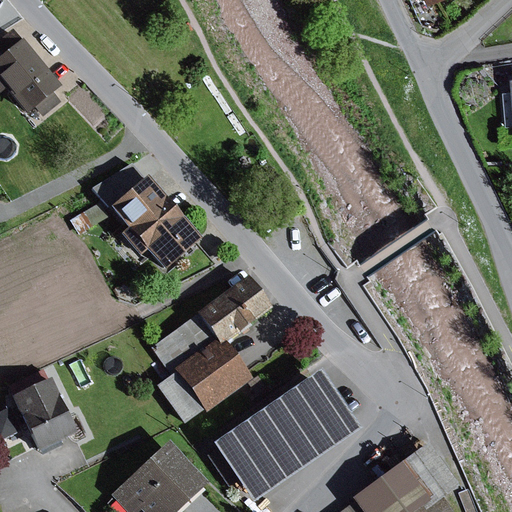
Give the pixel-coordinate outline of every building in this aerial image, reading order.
[(8,34),(0,40),(0,96),(1,96),(23,123),(34,114),(39,121),(57,106),(50,98),(55,94),(8,34)] [(141,182),(104,214),(123,236),(117,241),(135,262),(141,257),(158,278),(196,246),(141,182)] [(56,236),(7,261),(39,330),(81,309),(66,277),(75,272),(56,236)] [(249,385),(221,348),(267,315),(244,284),(150,352),(170,379),(153,392),(181,430),(200,416),(202,419),(249,385)] [(39,370),(64,358),(58,345),(54,347),(47,332),(26,342),(39,370)] [(11,400),(7,401),(32,456),(71,438),(41,373),(6,389),(11,400)] [(314,381),(207,454),(247,511),(354,438),(314,381)] [(164,449),(110,499),(121,511),(179,511),(203,491),(164,449)] [(349,508),(343,511),(448,511),(441,503),(454,492),(423,450),(348,505),(349,508)]
